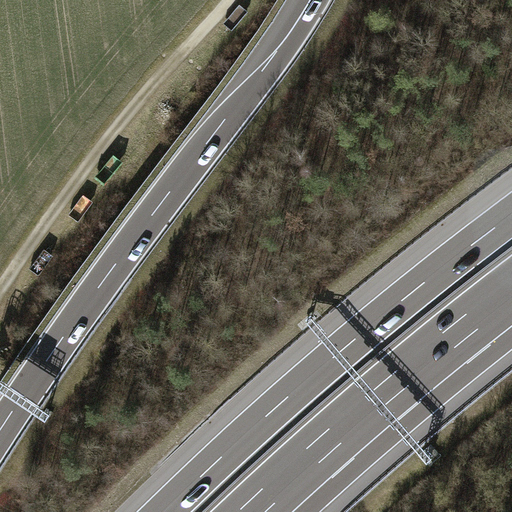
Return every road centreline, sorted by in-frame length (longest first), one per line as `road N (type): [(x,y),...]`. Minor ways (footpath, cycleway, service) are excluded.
road 1 (motorway): [(321,0),(162,202),(0,432)]
road 2 (motorway): [(511,216),(353,341),(165,511)]
road 3 (track): [(0,292),(104,144),(231,0)]
road 4 (motorway): [(252,511),(511,291)]
